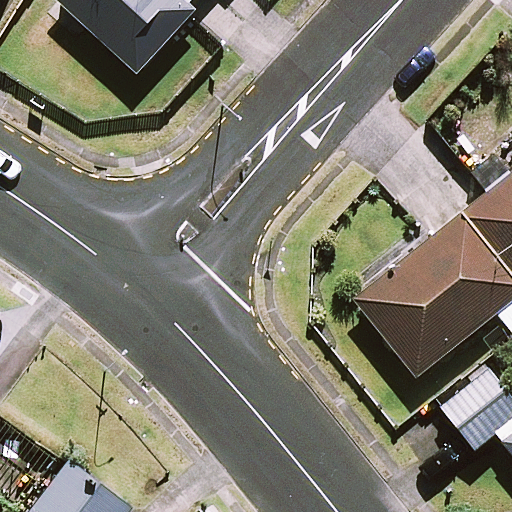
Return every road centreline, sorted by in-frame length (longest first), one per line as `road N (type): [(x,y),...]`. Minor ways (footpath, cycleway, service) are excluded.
road 1 (residential): [(135,287),(400,0)]
road 2 (tertiary): [(135,287),(219,369),(340,511)]
road 3 (tertiary): [(0,184),(135,287)]
